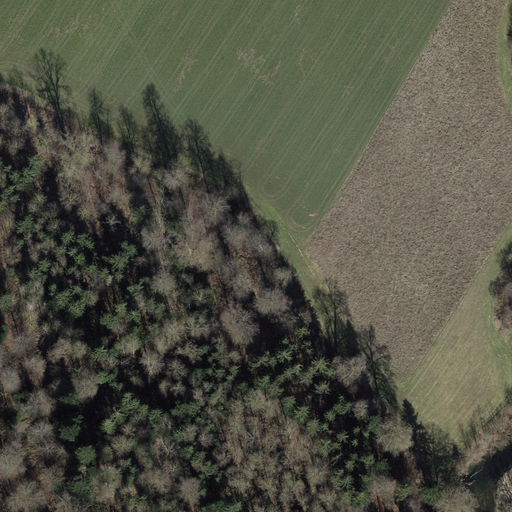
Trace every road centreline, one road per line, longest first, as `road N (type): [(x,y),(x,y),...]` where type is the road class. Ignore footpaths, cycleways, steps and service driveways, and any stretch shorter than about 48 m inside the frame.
road 1 (track): [(312,274),(276,219),(35,95),(0,90)]
road 2 (track): [(242,360),(353,511)]
